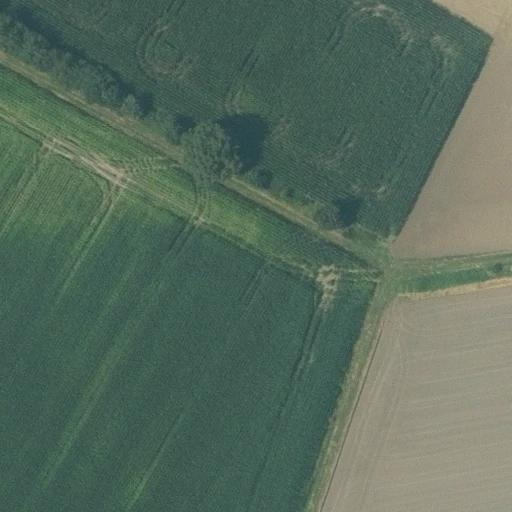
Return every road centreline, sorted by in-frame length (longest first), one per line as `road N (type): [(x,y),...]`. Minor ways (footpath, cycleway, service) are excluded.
road 1 (track): [(0,33),(395,269),(511,262)]
road 2 (track): [(395,269),(311,511)]
